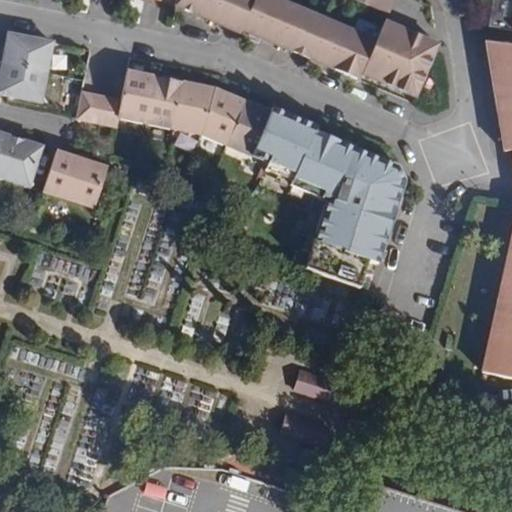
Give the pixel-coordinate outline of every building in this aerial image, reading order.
[(236,0),(174,0),(172,6),(224,28),(236,0)] [(254,0),(236,0),(224,28),(240,34),(241,32),(254,0)] [(309,15),(274,0),(254,0),(241,32),(292,54),(309,15)] [(393,0),(351,0),(387,15),(393,0)] [(511,0),(492,0),(488,28),(511,31),(511,0)] [(308,60),(323,21),(309,15),(292,54),(308,60)] [(358,82),(361,76),(375,43),(323,21),(308,60),(358,82)] [(383,23),(375,43),(361,76),(414,99),(437,46),(383,23)] [(50,48),(6,37),(0,61),(0,94),(37,103),(50,48)] [(511,44),(495,41),(508,151),(511,151),(511,44)] [(123,105),(120,122),(202,137),(269,167),(266,174),(292,184),(291,187),(315,197),(328,204),(305,273),(360,291),(370,263),(379,266),(407,184),(400,171),(317,134),(319,130),(274,111),(272,115),(217,91),(129,75),(123,105)] [(120,122),(123,105),(85,97),(80,124),(118,131),(120,122)] [(41,149),(0,135),(0,180),(28,189),(41,149)] [(106,169),(55,153),(42,194),(93,210),(106,169)] [(511,237),(483,376),(511,382),(511,237)] [(339,386),(298,373),(293,393),(333,405),(339,386)] [(301,423),(284,418),(278,436),(295,441),(301,423)] [(324,431),(301,423),(295,441),(319,448),(324,431)] [(455,511),(379,488),(368,511),(455,511)]
